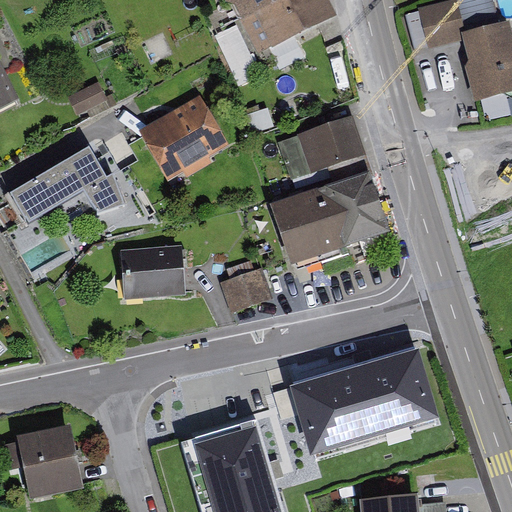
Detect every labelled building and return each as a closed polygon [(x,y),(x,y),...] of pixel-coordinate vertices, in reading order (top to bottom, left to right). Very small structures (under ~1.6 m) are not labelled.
[(240,0),(264,51),(337,18),(328,0),(240,0)] [(452,0),(424,8),(435,48),(464,40),(452,0)] [(241,83),(263,73),(238,24),(217,34),(241,83)] [(511,26),(473,36),(489,100),(511,94),(511,26)] [(0,46),(0,115),(28,101),(0,46)] [(207,96),(145,133),(175,182),(236,145),(207,96)] [(359,118),(287,142),(300,178),(371,154),(359,118)] [(99,153),(3,209),(21,241),(91,199),(105,223),(131,208),(99,153)] [(379,175),(279,212),(300,268),(399,232),(379,175)] [(189,252),(128,255),(131,302),(191,299),(189,252)] [(267,262),(224,277),(237,315),(280,300),(267,262)] [(416,353),(297,387),(318,461),(437,427),(416,353)] [(261,423),(182,446),(201,511),(287,511),(275,472),(261,423)] [(78,424),(21,438),(36,500),(93,486),(78,424)] [(429,511),(428,498),(369,503),(369,511),(429,511)]
